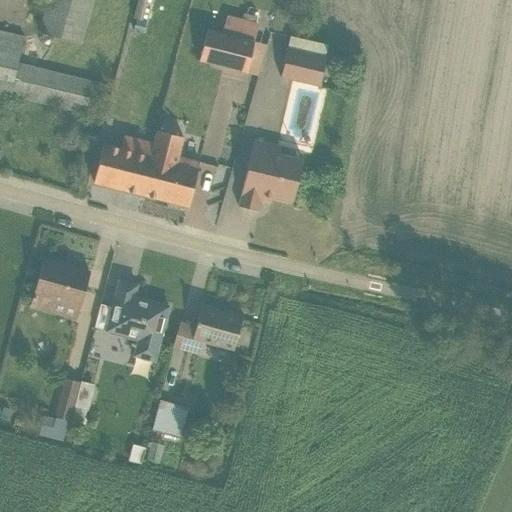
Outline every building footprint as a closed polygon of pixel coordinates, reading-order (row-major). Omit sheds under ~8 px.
[(45,0),(37,32),(80,44),(91,0),(45,0)] [(121,0),(117,17),(130,21),(134,0),(121,0)] [(135,0),(131,18),(141,21),(145,3),(150,5),(151,0),(135,0)] [(206,29),(198,62),(244,74),(257,23),(225,15),(221,33),(206,29)] [(0,30),(0,93),(96,116),(103,84),(17,62),(24,36),(0,30)] [(326,45),(289,36),(279,78),(318,87),(320,76),(328,77),(330,65),(323,63),(325,57),(324,56),(326,45)] [(101,143),(91,183),(186,208),(198,162),(177,156),(182,137),(154,130),(151,142),(124,134),(120,147),(101,143)] [(237,206),(257,210),(260,194),(291,201),(300,158),(278,153),(280,146),(252,140),(237,206)] [(42,259),(28,308),(75,321),(89,272),(42,259)] [(136,285),(118,281),(105,333),(135,340),(131,357),(153,362),(158,344),(167,305),(141,299),(133,297),(136,285)] [(201,302),(187,352),(198,356),(202,342),(231,351),(241,314),(201,302)] [(79,382),(63,378),(53,413),(52,417),(41,415),(36,434),(61,440),(66,420),(69,421),(73,407),(79,382)] [(79,382),(73,407),(86,410),(93,384),(79,381),(79,382)] [(150,431),(179,438),(187,407),(158,400),(150,431)] [(127,460),(139,464),(144,447),(132,444),(127,460)]
